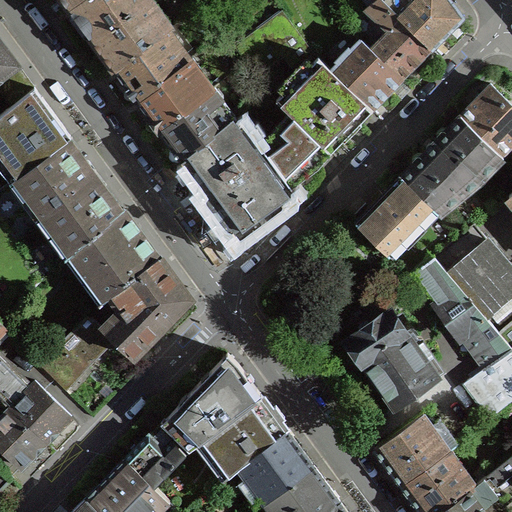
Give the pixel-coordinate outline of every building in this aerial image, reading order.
[(142,0),(78,0),(69,7),(74,13),(70,15),(84,34),(87,31),(92,37),(142,0)] [(167,29),(145,0),(142,0),(92,37),(115,68),(167,29)] [(389,29),(371,47),(370,48),(401,78),(432,46),(383,0),(374,0),(366,7),(389,29)] [(463,15),(451,0),(383,0),(432,46),(463,15)] [(296,116),(331,150),(372,108),(331,69),(312,51),(281,9),(235,45),(258,75),(283,55),(298,76),(277,98),(296,116)] [(170,26),(167,29),(115,68),(136,99),(137,98),(182,64),(176,56),(179,54),(180,51),(174,42),(179,39),(170,26)] [(0,38),(0,89),(11,105),(35,86),(0,38)] [(372,108),(401,78),(370,48),(360,38),(350,49),(349,47),(337,59),(339,60),(331,69),(372,108)] [(192,56),(182,64),(137,98),(158,129),(159,128),(204,94),(198,86),(202,84),(202,80),(196,72),(201,68),(192,56)] [(511,143),(511,103),(491,82),(460,114),(501,154),(511,143)] [(71,136),(35,86),(11,105),(0,114),(0,166),(10,181),(69,137),(71,136)] [(204,94),(159,128),(180,159),(181,159),(225,122),(220,115),(223,110),(218,102),(224,98),(214,86),(204,94)] [(412,156),(412,163),(401,174),(440,212),(480,180),(503,156),(501,154),(460,114),(448,127),(441,127),(436,132),(437,138),(423,152),(417,152),(412,156)] [(260,153),(233,117),(232,116),(225,122),(181,159),(240,238),(285,204),(278,194),(292,184),(269,153),(266,148),(260,153)] [(269,153),(292,184),(320,166),(331,150),(296,116),(281,132),(290,140),(269,153)] [(0,320),(0,321),(65,256),(81,240),(122,209),(69,137),(10,181),(0,188),(0,320)] [(437,211),(439,213),(440,212),(401,174),(356,220),(390,253),(402,240),(404,241),(422,223),(424,225),(437,211)] [(122,209),(81,240),(65,256),(99,302),(109,291),(110,291),(159,255),(124,207),(122,209)] [(511,266),(475,222),(459,236),(436,255),(498,332),(511,320),(511,266)] [(122,307),(103,326),(131,354),(189,295),(159,255),(110,291),(122,307)] [(488,416),(511,397),(511,346),(510,348),(498,332),(436,255),(414,273),(435,299),(429,304),(462,345),(463,344),(483,369),(463,385),(488,416)] [(436,377),(424,360),(433,354),(424,340),(415,346),(405,332),(407,330),(391,308),(347,339),(362,361),(364,360),(395,405),(436,377)] [(66,387),(115,338),(89,312),(40,362),(66,387)] [(0,364),(0,330),(5,326),(0,321),(0,320),(0,394),(10,405),(46,441),(72,415),(35,379),(25,389),(0,364)] [(511,320),(498,332),(510,348),(511,346),(511,320)] [(228,351),(226,353),(162,419),(189,446),(197,440),(261,393),(238,361),(228,351)] [(287,427),(261,393),(197,440),(223,476),(238,463),(287,427)] [(0,444),(21,466),(46,441),(10,405),(0,415),(0,444)] [(450,446),(424,411),(376,447),(402,482),(450,446)] [(162,419),(125,457),(153,483),(189,446),(162,419)] [(238,463),(245,474),(264,500),(314,464),(287,427),(238,463)] [(423,511),(436,511),(476,482),(450,446),(402,482),(423,511)] [(511,453),(483,477),(496,493),(503,501),(511,494),(511,453)] [(181,511),(153,483),(125,457),(99,483),(90,474),(77,487),(102,511),(157,511),(166,503),(174,511),(181,511)] [(314,464),(264,500),(273,511),(326,511),(339,499),(314,464)] [(0,466),(0,487),(11,477),(0,466)] [(476,482),(436,511),(486,511),(481,505),(496,493),(483,477),(476,482)] [(102,511),(87,497),(71,511),(102,511)] [(326,511),(349,511),(339,499),(326,511)]
